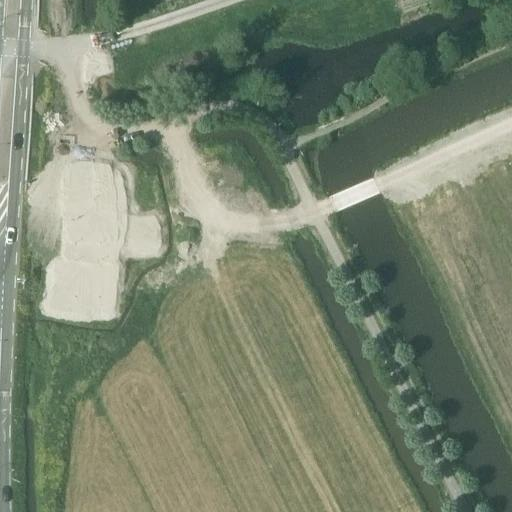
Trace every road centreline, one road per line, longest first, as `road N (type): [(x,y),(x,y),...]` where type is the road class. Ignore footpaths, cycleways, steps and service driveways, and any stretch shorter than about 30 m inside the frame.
road 1 (unclassified): [(314,213),(250,228),(0,231)]
road 2 (track): [(511,131),(314,213)]
